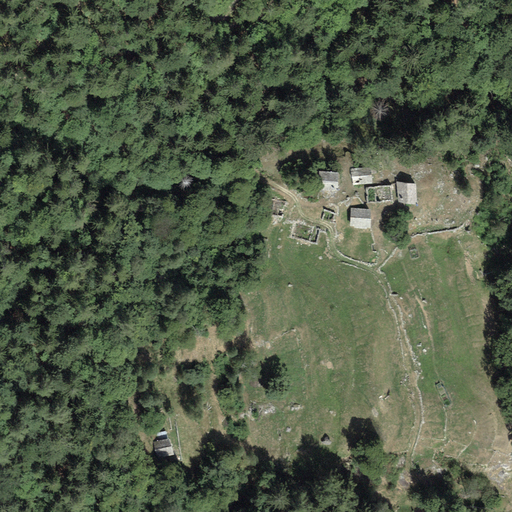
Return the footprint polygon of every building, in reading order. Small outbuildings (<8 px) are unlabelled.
[(370,168),(352,170),(353,184),(371,183),(370,168)] [(338,173),(319,172),(318,189),(337,191),(338,173)] [(416,184),(398,184),(398,202),(416,202),(416,184)] [(391,187),(366,188),(367,203),(392,202),(391,187)] [(285,203),(267,199),(264,213),(282,217),(285,203)] [(370,210),(351,209),(350,226),(369,227),(370,210)] [(335,214),(325,211),(322,219),(333,223),(335,214)] [(320,229),(295,223),(291,239),(316,245),(320,229)] [(172,454),(168,438),(153,443),(157,458),(172,454)]
